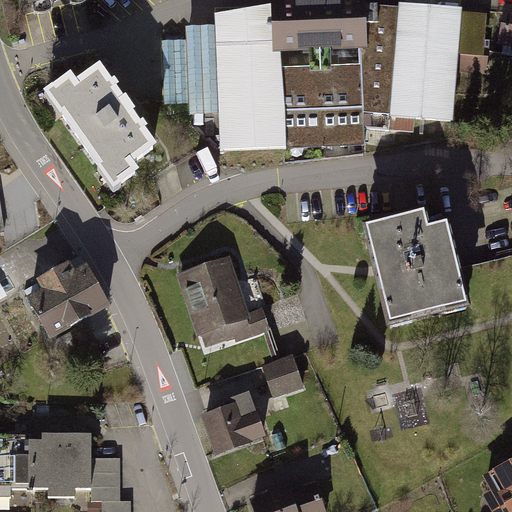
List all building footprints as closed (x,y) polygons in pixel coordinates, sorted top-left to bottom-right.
[(15,0),(20,17),(81,3),(93,0),(15,0)] [(184,50),(159,51),(161,114),(178,113),(180,132),(211,132),(218,164),(372,161),(368,141),(413,144),(416,134),(450,137),(456,83),(483,90),(486,24),(364,16),(368,5),(269,14),(213,24),(214,36),(184,37),(184,50)] [(511,9),(506,9),(499,50),(511,52),(511,9)] [(161,161),(108,72),(48,107),(101,196),(161,161)] [(425,228),(369,241),(391,335),(466,318),(448,240),(428,244),(425,228)] [(81,259),(24,291),(51,338),(108,307),(81,259)] [(228,269),(176,283),(198,362),(271,341),(263,311),(242,317),(228,269)] [(268,362),(274,395),(304,390),(298,357),(268,362)] [(254,409),(197,426),(211,469),(267,451),(254,409)] [(86,511),(88,449),(0,447),(0,511),(86,511)] [(134,511),(134,499),(125,499),(123,457),(92,458),(94,511),(134,511)] [(490,511),(502,511),(511,507),(511,468),(478,486),(490,511)] [(321,511),(313,486),(243,509),(243,511),(321,511)]
